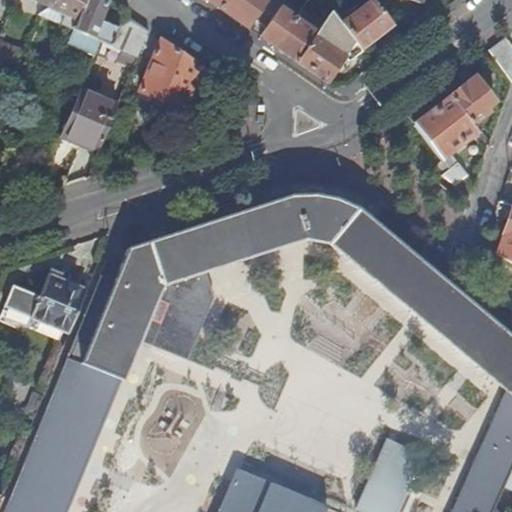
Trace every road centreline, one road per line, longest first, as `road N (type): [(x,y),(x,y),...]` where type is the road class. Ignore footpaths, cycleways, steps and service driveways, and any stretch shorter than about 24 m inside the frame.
road 1 (residential): [(0,236),(262,150),(305,126)]
road 2 (residential): [(305,126),(369,105),(503,0)]
road 3 (residential): [(305,126),(261,67),(164,0)]
road 4 (residential): [(469,233),(511,117)]
